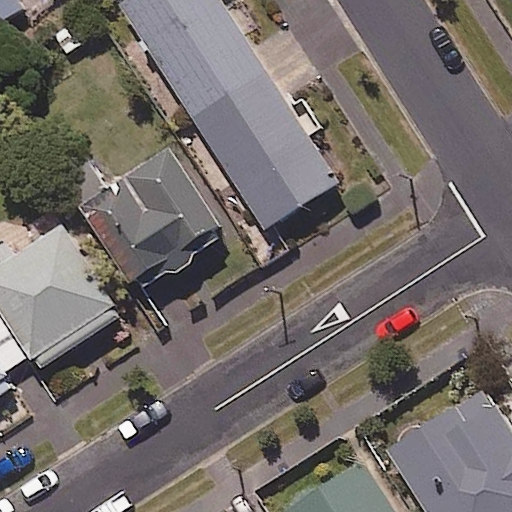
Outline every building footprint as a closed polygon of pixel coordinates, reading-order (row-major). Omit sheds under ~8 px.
[(0,0),(0,20),(25,4),(21,0),(0,0)] [(198,118),(266,224),(340,177),(312,133),(323,126),(304,95),(292,103),(249,35),(262,27),(244,0),(122,0),(143,33),(198,118)] [(198,118),(143,33),(122,47),(176,132),(198,118)] [(90,135),(56,157),(141,288),(228,232),(170,141),(116,176),(90,135)] [(9,235),(0,240),(0,302),(39,363),(123,309),(65,218),(18,249),(9,235)] [(0,396),(6,393),(0,384),(0,373),(27,356),(0,313),(0,396)] [(390,446),(432,511),(511,511),(511,423),(486,384),(390,446)] [(397,511),(361,458),(283,511),(397,511)]
